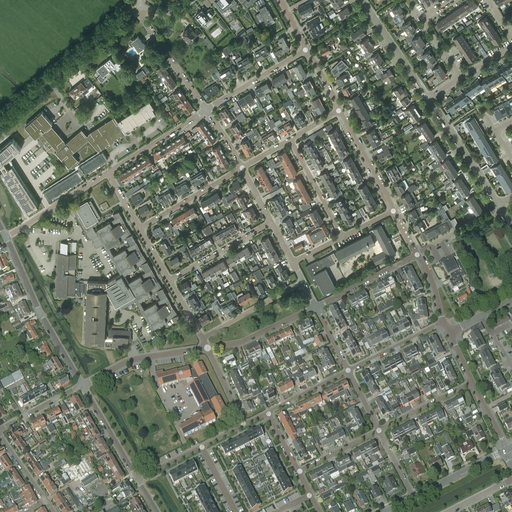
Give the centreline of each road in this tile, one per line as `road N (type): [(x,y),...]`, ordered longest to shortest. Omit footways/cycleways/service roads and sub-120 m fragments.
road 1 (residential): [(82,385),(6,237)]
road 2 (residential): [(82,385),(135,358),(207,348)]
road 3 (residential): [(497,203),(427,96)]
road 4 (residential): [(206,109),(140,6)]
road 5 (residential): [(6,237),(108,173)]
road 6 (residential): [(139,229),(242,167)]
road 7 (residential): [(47,82),(140,6)]
